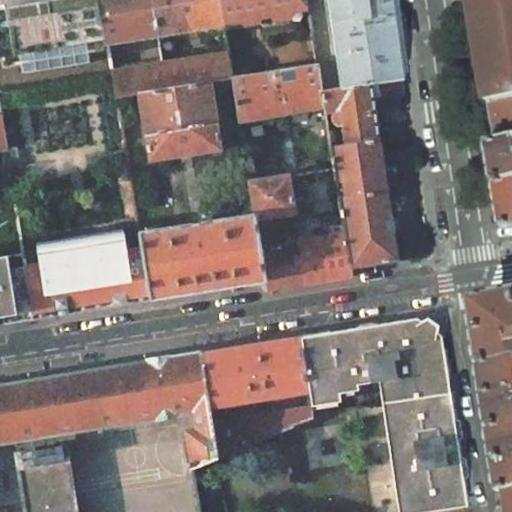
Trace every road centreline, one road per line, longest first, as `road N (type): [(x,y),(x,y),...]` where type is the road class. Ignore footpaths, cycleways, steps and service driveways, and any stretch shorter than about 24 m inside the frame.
road 1 (residential): [(468,277),(0,356)]
road 2 (residential): [(429,0),(468,277)]
road 3 (residential): [(468,277),(500,511)]
